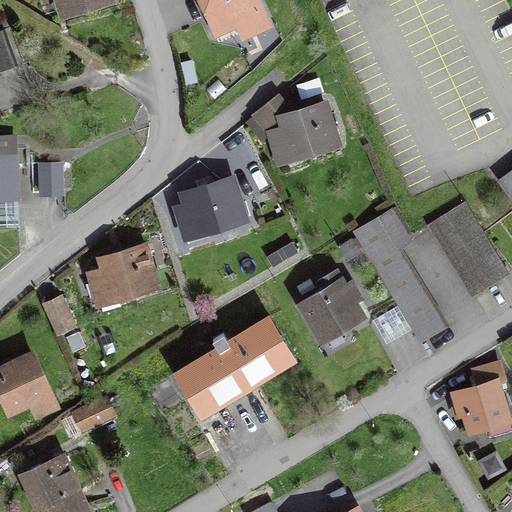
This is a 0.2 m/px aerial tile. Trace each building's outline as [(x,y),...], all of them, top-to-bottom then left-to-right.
[(82,10),(109,0),(58,0),(63,14),(82,8),(82,10)] [(202,0),(217,32),(262,11),(257,0),(202,0)] [(0,68),(15,63),(6,38),(0,40),(0,68)] [(278,97),(256,114),(271,132),(279,159),(278,161),(337,142),(325,102),(291,113),(278,97)] [(0,148),(0,198),(18,198),(16,148),(0,148)] [(61,193),(60,161),(41,162),(42,193),(61,193)] [(511,172),(500,181),(511,196),(511,172)] [(185,236),(244,217),(232,178),(185,193),(189,203),(177,207),(185,236)] [(474,294),(498,279),(474,239),(484,233),(464,201),(430,222),(474,294)] [(392,207),(354,230),(421,339),(444,325),(397,247),(411,238),(392,207)] [(157,284),(145,244),(101,258),(106,268),(90,273),(99,302),(100,301),(103,310),(121,304),(119,296),(157,284)] [(322,338),(363,314),(353,297),(359,294),(352,282),(346,285),(336,270),(319,280),(324,289),(301,303),(322,338)] [(61,295),(45,302),(59,332),(74,324),(61,295)] [(268,317),(179,370),(202,409),(291,356),(268,317)] [(32,352),(0,365),(0,394),(1,394),(9,411),(50,392),(32,352)] [(501,364),(474,372),(478,386),(455,393),(458,404),(455,405),(459,416),(466,414),(470,428),(508,416),(497,381),(505,379),(501,364)] [(105,396),(73,411),(81,429),(114,414),(105,396)] [(74,511),(86,507),(63,455),(23,473),(38,505),(43,503),(46,511),(74,511)] [(275,511),(270,501),(249,511),(275,511)]
